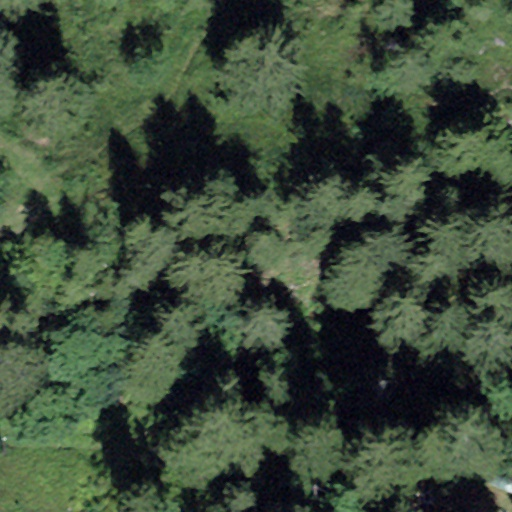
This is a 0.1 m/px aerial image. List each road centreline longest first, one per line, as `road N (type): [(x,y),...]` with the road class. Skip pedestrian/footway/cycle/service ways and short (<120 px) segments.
road 1 (track): [(511,444),(469,450),(0,440)]
road 2 (track): [(0,256),(71,226),(40,200),(0,193)]
